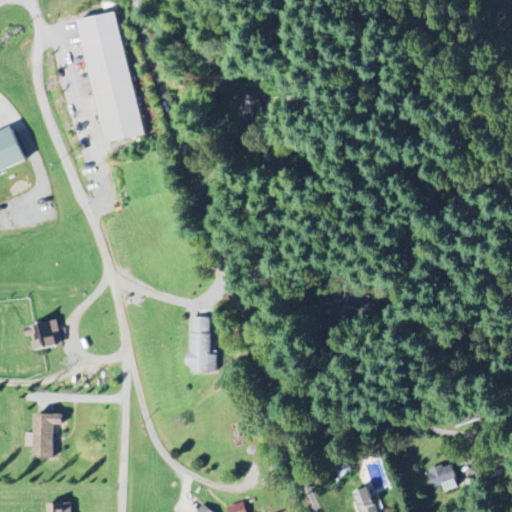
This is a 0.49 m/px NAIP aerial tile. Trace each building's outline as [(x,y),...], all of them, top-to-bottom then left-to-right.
[(81,21),(105,145),(143,137),(118,14),(81,21)] [(239,93),(248,121),(268,114),(259,86),(239,93)] [(0,134),(0,175),(27,164),(12,129),(0,134)] [(211,357),(210,319),(193,319),(193,354),(189,354),(189,375),(217,375),(217,356),(211,357)] [(34,353),(63,347),(57,322),(28,328),(34,353)] [(63,416),(35,416),(35,435),(26,435),(25,448),(34,448),(34,460),(54,460),(55,427),(63,427),(63,416)] [(446,494),(460,488),(451,464),(427,473),(434,490),(443,487),(446,494)] [(357,511),(378,511),(368,488),(350,496),(357,511)]
